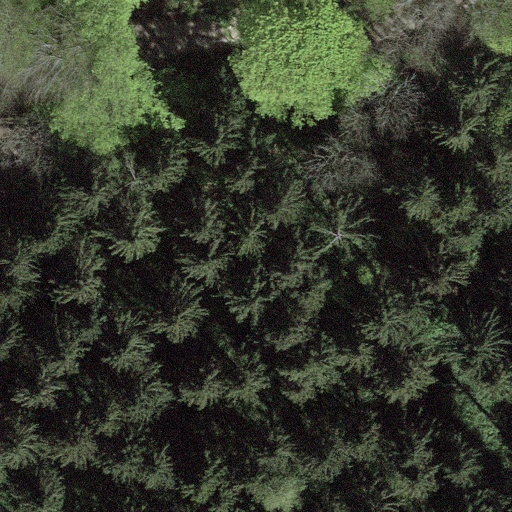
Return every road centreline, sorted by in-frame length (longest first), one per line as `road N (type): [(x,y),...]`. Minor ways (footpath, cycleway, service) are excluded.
road 1 (track): [(511,20),(147,32),(0,24)]
road 2 (track): [(0,152),(48,104),(147,32)]
